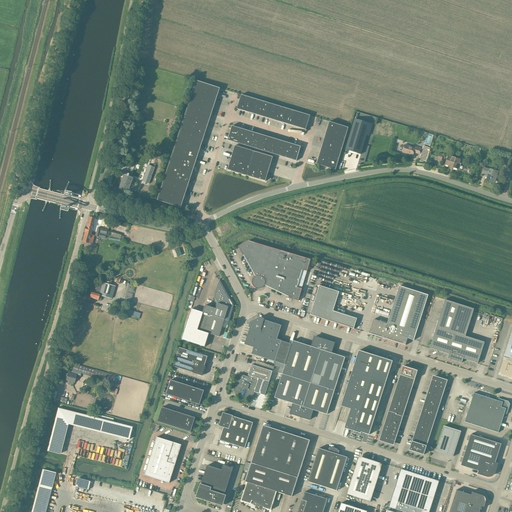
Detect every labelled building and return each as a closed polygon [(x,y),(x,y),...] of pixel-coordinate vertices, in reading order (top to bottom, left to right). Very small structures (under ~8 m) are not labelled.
[(220,88),(196,81),(157,200),(181,208),(196,160),(220,88)] [(237,109),(306,130),(310,116),(241,95),(237,109)] [(354,119),(345,150),(349,151),(356,153),(361,154),(367,134),(370,124),(354,119)] [(377,126),(385,128),(387,122),(379,120),(377,126)] [(348,128),(329,122),(316,164),(336,170),(348,128)] [(394,133),(396,125),(387,122),(385,128),(384,130),(394,133)] [(232,126),(228,140),(292,160),(296,161),(301,147),(232,126)] [(424,143),(430,145),(433,135),(428,133),(424,143)] [(415,148),(405,145),(402,152),(413,155),(414,152),(419,154),(421,148),(415,146),(415,148)] [(247,176),(254,151),(235,146),(228,170),(247,176)] [(423,146),(419,161),(426,163),(431,148),(423,146)] [(254,151),(247,176),(261,180),(266,181),(273,157),(254,151)] [(448,166),(458,169),(461,159),(448,155),(445,165),(448,166)] [(149,184),(155,167),(148,165),(142,181),(149,184)] [(489,169),(484,168),(483,174),(488,175),(486,181),(495,184),(498,171),(489,169)] [(121,183),(119,188),(127,191),(131,179),(124,176),(122,179),(121,179),(119,183),(121,183)] [(96,224),(97,219),(89,217),(86,227),(92,229),(93,223),(96,224)] [(90,235),(92,229),(86,227),(84,232),(85,232),(83,242),(88,243),(92,244),(94,236),(90,235)] [(297,288),(302,270),(307,271),(311,260),(248,241),(238,247),(243,256),(244,255),(256,277),(254,278),(254,277),(253,277),(253,278),(252,278),(252,279),(253,280),(252,281),(252,282),(252,283),(253,284),(253,285),(253,286),(254,286),(254,287),(255,287),(256,288),(257,288),(257,289),(258,289),(259,289),(260,289),(261,288),(262,288),(263,287),(264,286),(265,285),(289,297),(288,298),(298,301),(302,289),(297,288)] [(95,259),(97,266),(111,263),(109,256),(105,257),(104,255),(105,255),(100,256),(101,256),(101,258),(95,259)] [(191,309),(182,340),(205,347),(209,333),(213,335),(219,337),(222,327),(224,320),(227,320),(227,321),(232,306),(219,282),(220,280),(219,279),(219,281),(214,296),(218,304),(216,309),(215,308),(205,305),(203,312),(191,309)] [(91,291),(90,298),(98,300),(100,301),(102,296),(105,297),(111,298),(115,287),(102,283),(101,287),(97,286),(95,293),(91,291)] [(127,284),(123,298),(131,300),(135,286),(127,284)] [(357,319),(333,311),(339,292),(320,286),(310,315),(317,317),(355,329),(354,328),(357,319)] [(414,340),(428,295),(399,286),(387,324),(374,319),(369,333),(368,333),(406,345),(408,338),(414,340)] [(445,300),(430,348),(449,354),(448,359),(462,363),(463,359),(478,363),(484,343),(465,336),(464,336),(473,308),(464,306),(445,300)] [(125,309),(124,314),(136,317),(137,312),(125,309)] [(504,317),(492,362),(496,362),(497,357),(497,358),(499,349),(502,349),(504,342),(504,317)] [(251,323),(245,345),(254,348),(252,354),(275,362),(281,363),(285,365),(291,345),(292,344),(287,343),(282,341),(277,339),(281,326),(260,319),(251,323)] [(504,358),(499,373),(509,376),(509,377),(511,378),(511,331),(504,357),(503,357),(503,358),(504,358)] [(311,383),(324,341),(322,340),(322,339),(315,337),(312,347),(307,345),(306,350),(291,345),(282,374),(311,383)] [(327,342),(324,341),(311,383),(335,391),(345,357),(331,353),(334,343),(327,341),(327,342)] [(208,357),(201,355),(180,348),(174,367),(203,376),(206,366),(205,366),(208,357)] [(369,435),(386,383),(393,361),(359,350),(341,406),(351,409),(345,428),(361,434),(361,432),(369,435)] [(257,361),(256,366),(273,371),(274,366),(257,361)] [(116,376),(78,365),(74,364),(73,370),(72,369),(70,374),(76,376),(80,377),(81,372),(114,382),(116,376)] [(265,395),(273,371),(252,365),(248,375),(249,376),(249,377),(239,374),(234,391),(242,394),(241,395),(243,396),(245,396),(244,397),(252,399),(255,392),(265,395)] [(413,369),(403,366),(400,375),(415,379),(417,373),(416,373),(416,371),(412,370),(413,369)] [(69,380),(68,383),(73,385),(74,382),(76,376),(70,374),(68,374),(66,380),(69,380)] [(300,416),(311,383),(282,374),(275,398),(293,404),(290,414),(298,416),(298,415),(300,416)] [(413,385),(415,379),(400,375),(398,380),(413,385)] [(445,389),(447,380),(438,377),(437,378),(434,377),(433,379),(432,378),(430,384),(445,389)] [(204,391),(171,380),(166,394),(199,405),(204,391)] [(411,391),(413,385),(398,380),(397,386),(411,391)] [(327,414),(335,391),(311,383),(300,416),(303,416),(303,418),(310,420),(313,410),(327,414)] [(445,389),(430,384),(428,390),(443,395),(445,389)] [(411,391),(397,386),(395,392),(409,397),(411,391)] [(441,400),(443,395),(428,390),(427,396),(441,400)] [(461,402),(460,403),(465,404),(469,392),(464,390),(463,394),(462,398),(461,402)] [(409,397),(395,392),(393,398),(408,402),(409,397)] [(469,392),(465,404),(470,406),(474,393),(469,392)] [(474,393),(470,406),(475,407),(479,395),(474,393)] [(479,395),(475,407),(479,409),(480,408),(483,397),(479,395)] [(439,406),(441,400),(427,396),(425,401),(439,406)] [(483,397),(480,408),(484,409),(488,398),(483,397)] [(406,408),(408,402),(393,398),(391,403),(406,408)] [(488,398),(484,409),(489,411),(493,400),(488,398)] [(493,400),(489,411),(494,412),(498,401),(493,400)] [(437,412),(439,406),(425,401),(423,407),(437,412)] [(498,401),(494,412),(499,414),(502,403),(498,401)] [(406,408),(391,403),(389,409),(404,414),(406,408)] [(458,409),(457,413),(462,415),(465,404),(460,403),(459,406),(458,409)] [(499,414),(504,416),(504,415),(505,412),(506,408),(507,404),(502,403),(499,414)] [(465,404),(462,415),(467,416),(470,406),(465,404)] [(470,406),(467,416),(471,418),(475,407),(470,406)] [(195,418),(190,416),(162,407),(157,422),(191,432),(195,418)] [(436,417),(437,412),(423,407),(421,413),(436,417)] [(475,407),(471,418),(476,419),(479,409),(475,407)] [(129,438),(132,426),(58,408),(47,451),(59,454),(67,423),(129,438)] [(479,409),(476,419),(481,421),(484,409),(480,408),(479,409)] [(404,414),(389,409),(387,415),(402,419),(404,414)] [(484,409),(481,421),(486,422),(489,411),(484,409)] [(489,411),(486,422),(490,424),(494,412),(489,411)] [(494,412),(490,424),(495,425),(499,414),(494,412)] [(245,448),(253,423),(233,416),(223,413),(219,426),(224,427),(220,440),(245,448)] [(434,423),(436,417),(421,413),(419,419),(434,423)] [(499,414),(495,425),(500,427),(501,423),(502,419),(504,416),(499,414)] [(402,419),(387,415),(386,420),(400,425),(402,419)] [(432,429),(434,423),(419,419),(417,424),(432,429)] [(398,431),(400,425),(386,420),(384,426),(398,431)] [(430,435),(432,429),(417,424),(416,430),(430,435)] [(294,489),(310,440),(263,425),(245,481),(245,482),(247,482),(246,485),(244,492),(244,491),(240,497),(242,498),(241,501),(250,504),(251,503),(258,508),(259,508),(260,505),(262,506),(263,507),(263,508),(271,510),(277,492),(289,496),(292,497),(292,496),(294,489)] [(396,437),(398,431),(384,426),(382,433),(396,437)] [(453,457),(461,432),(460,433),(444,427),(444,426),(436,451),(436,450),(449,454),(449,453),(453,455),(453,456),(453,457)] [(428,440),(430,435),(416,430),(414,436),(428,440)] [(395,443),(396,437),(382,433),(379,441),(389,444),(389,443),(393,444),(394,442),(395,443)] [(498,463),(495,462),(501,444),(471,434),(461,465),(479,471),(478,474),(477,474),(488,477),(488,476),(489,476),(490,476),(491,476),(492,475),(493,475),(493,474),(494,473),(495,473),(495,474),(498,463)] [(427,446),(428,440),(414,436),(412,441),(427,446)] [(169,483),(182,445),(157,437),(145,475),(169,483)] [(424,455),(427,446),(412,441),(410,448),(411,448),(410,450),(414,451),(414,452),(424,455)] [(337,491),(347,457),(338,455),(339,451),(338,450),(337,450),(337,449),(336,449),(335,448),(334,448),(333,448),(332,448),(331,448),(330,448),(329,448),(328,451),(319,448),(308,482),(337,491)] [(370,502),(381,468),(383,464),(376,462),(376,461),(371,460),(370,460),(368,459),(369,459),(366,458),(366,459),(359,456),(357,461),(347,494),(370,502)] [(226,495),(220,493),(221,491),(225,492),(233,468),(223,465),(222,470),(207,465),(201,484),(200,484),(196,497),(205,501),(223,506),(226,495)] [(44,511),(54,475),(55,472),(42,469),(31,511),(44,511)] [(401,471),(395,487),(408,491),(434,499),(439,481),(401,469),(401,471)] [(88,490),(90,484),(90,482),(78,479),(78,481),(76,487),(88,490)] [(456,490),(449,511),(479,511),(481,507),(484,508),(485,505),(486,503),(486,502),(486,501),(486,500),(486,499),(486,498),(485,497),(484,496),(483,496),(483,495),(482,495),(481,495),(474,493),(472,492),(471,492),(472,492),(471,494),(456,490)] [(323,511),(327,499),(305,492),(298,511),(323,511)] [(367,511),(341,503),(338,511),(367,511)]
